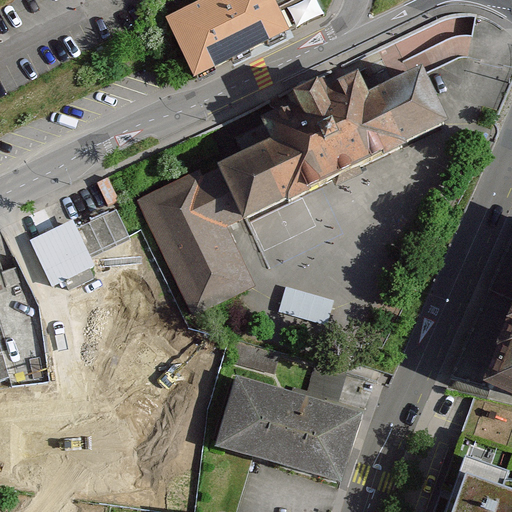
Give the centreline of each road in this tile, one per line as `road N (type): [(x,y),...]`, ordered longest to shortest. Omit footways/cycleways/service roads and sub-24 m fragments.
road 1 (tertiary): [(511,159),(364,511)]
road 2 (tertiary): [(0,196),(331,43)]
